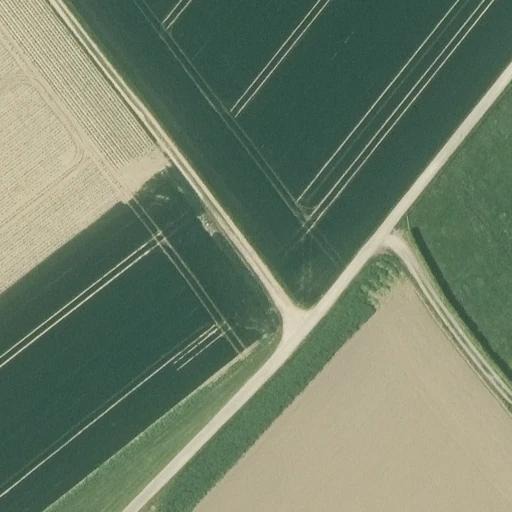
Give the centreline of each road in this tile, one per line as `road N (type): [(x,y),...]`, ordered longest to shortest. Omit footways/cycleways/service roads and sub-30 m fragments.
road 1 (track): [(511,72),(303,332),(132,511)]
road 2 (track): [(50,0),(303,332)]
